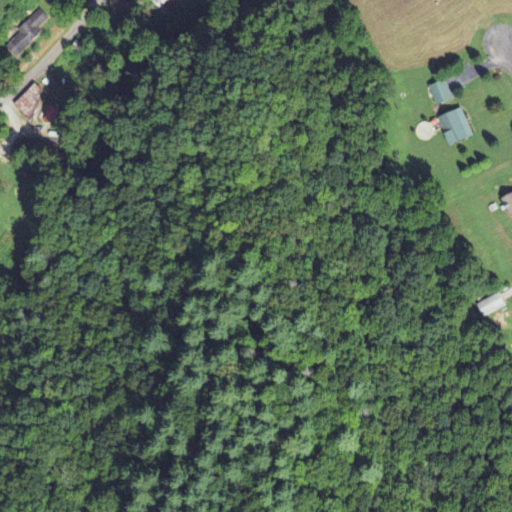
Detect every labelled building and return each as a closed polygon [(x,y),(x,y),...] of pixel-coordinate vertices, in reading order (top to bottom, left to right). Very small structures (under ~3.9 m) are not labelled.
[(38,30),(50,19),(42,10),(4,46),(16,59),(42,35),(38,30)] [(455,101),(448,81),(431,88),(439,107),(455,101)] [(33,125),(53,106),(35,87),(15,106),(33,125)] [(454,147),(477,138),(464,109),(442,119),(454,147)] [(505,308),(499,295),(476,306),(482,319),(505,308)]
